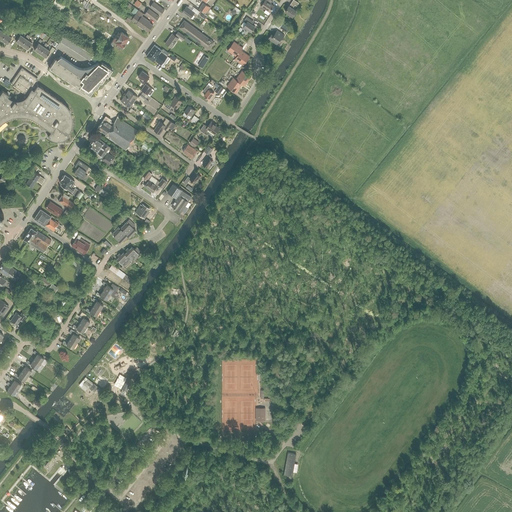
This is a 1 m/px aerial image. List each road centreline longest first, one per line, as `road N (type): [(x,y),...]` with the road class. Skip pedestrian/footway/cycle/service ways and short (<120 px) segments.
road 1 (residential): [(137,59),(231,123),(258,83),(255,46),(284,0)]
road 2 (unclassified): [(270,463),(185,440),(158,421),(105,488)]
road 3 (unclassified): [(105,488),(44,424),(0,402)]
road 4 (residential): [(24,342),(51,347),(100,270)]
